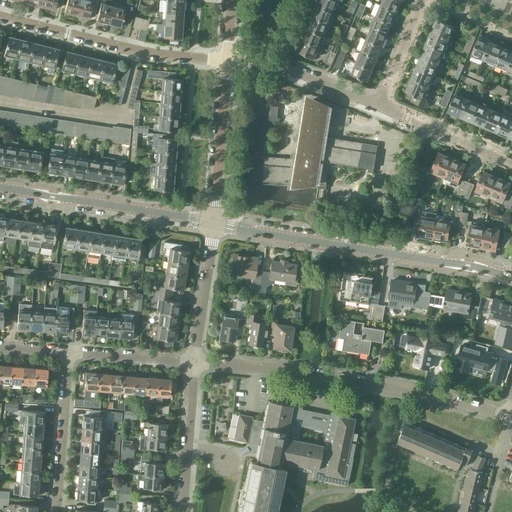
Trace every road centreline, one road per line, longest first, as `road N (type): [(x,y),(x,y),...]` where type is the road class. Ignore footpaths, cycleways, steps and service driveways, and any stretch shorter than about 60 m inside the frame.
road 1 (residential): [(508,416),(364,384),(195,362)]
road 2 (tertiary): [(213,223),(511,276)]
road 3 (residential): [(228,57),(135,51),(0,17)]
road 4 (tertiary): [(0,189),(213,223)]
road 5 (residential): [(213,223),(228,57)]
road 6 (residential): [(380,107),(278,62),(228,57)]
road 7 (residential): [(57,511),(69,353)]
road 8 (residential): [(511,162),(380,107)]
road 9 (residential): [(195,362),(213,223)]
road 10 (residential): [(195,362),(69,353)]
